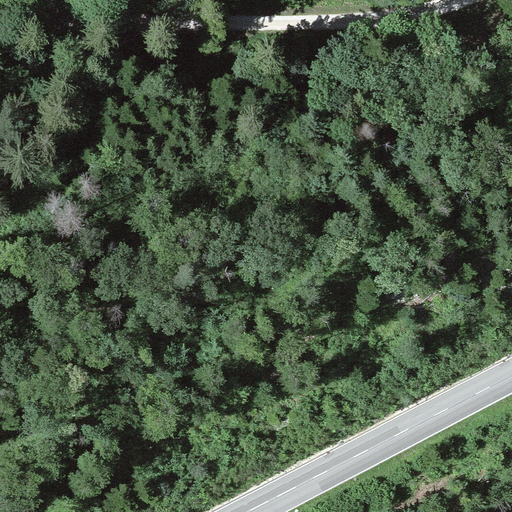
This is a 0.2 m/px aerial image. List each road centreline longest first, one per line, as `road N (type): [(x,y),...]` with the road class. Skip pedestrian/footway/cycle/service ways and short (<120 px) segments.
road 1 (track): [(0,449),(455,184),(497,129),(502,83),(466,1)]
road 2 (track): [(0,21),(150,26),(414,14),(470,0)]
road 3 (secondary): [(511,375),(244,511)]
road 4 (track): [(0,112),(26,100),(35,72),(26,45),(0,22)]
